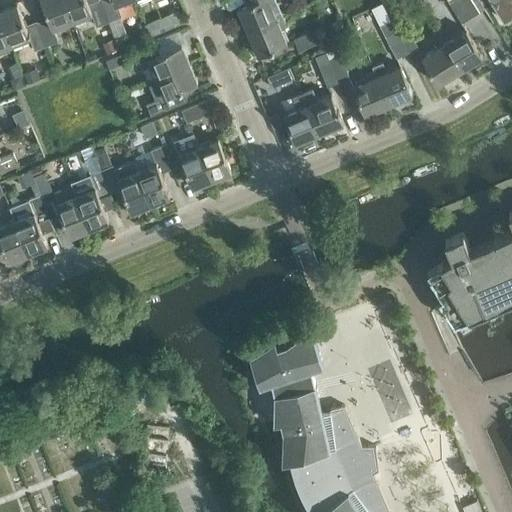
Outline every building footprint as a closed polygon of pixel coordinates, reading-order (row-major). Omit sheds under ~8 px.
[(37,22),(46,46),(58,41),(53,28),(72,21),(64,0),(41,0),(49,18),(37,22)] [(64,0),(72,21),(92,13),(97,26),(108,22),(99,0),(64,0)] [(99,0),(108,22),(120,17),(115,4),(126,0),(99,0)] [(247,0),(249,2),(238,7),(248,30),(283,16),(279,5),(272,8),(268,0),(247,0)] [(461,22),(480,11),(473,0),(451,0),(449,2),(461,22)] [(511,0),(492,0),(505,20),(511,15),(511,0)] [(0,10),(0,18),(10,44),(30,37),(35,50),(46,46),(37,22),(26,26),(17,4),(0,10)] [(175,26),(169,14),(147,23),(151,35),(175,26)] [(283,16),(248,30),(258,54),(286,43),(280,27),(287,24),(283,16)] [(340,17),(333,21),(336,29),(344,25),(340,17)] [(0,48),(10,44),(0,18),(0,48)] [(386,35),(396,57),(407,51),(396,30),(397,30),(394,22),(383,28),(386,35)] [(396,30),(407,51),(417,46),(407,25),(397,30),(396,30)] [(294,38),(298,48),(321,39),(317,29),(294,38)] [(444,43),(460,70),(482,57),(466,30),(444,43)] [(114,41),(104,45),(107,53),(117,49),(114,41)] [(190,64),(182,44),(160,54),(155,42),(132,52),(137,63),(149,59),(157,77),(190,64)] [(460,70),(444,43),(423,56),(439,83),(460,70)] [(337,47),(326,52),(329,59),(330,59),(340,55),(337,47)] [(325,51),(314,56),(317,64),(319,64),(329,59),(326,52),(325,51)] [(120,54),(106,59),(109,67),(123,62),(120,54)] [(330,59),(329,59),(338,81),(349,76),(340,55),(330,59)] [(338,81),(329,59),(319,64),(328,86),(338,81)] [(375,69),(389,104),(413,94),(401,64),(388,70),(384,60),(373,65),(375,69)] [(180,104),(187,101),(183,89),(198,83),(190,64),(157,77),(148,81),(156,100),(147,103),(152,115),(180,104)] [(266,76),(271,87),(293,79),(289,68),(266,76)] [(389,104),(375,69),(366,73),(368,78),(353,84),(365,114),(389,104)] [(37,70),(26,75),(29,82),(40,78),(37,70)] [(16,77),(14,82),(16,87),(25,84),(22,74),(16,77)] [(302,93),(320,133),(344,123),(331,94),(317,100),(312,89),(302,93)] [(320,133),(302,93),(293,97),(297,108),(283,114),(296,144),(320,133)] [(184,109),(188,121),(211,112),(206,100),(184,109)] [(152,121),(141,126),(146,137),(156,132),(152,121)] [(199,146),(212,180),(232,172),(218,139),(199,146)] [(164,146),(163,146),(172,169),(173,169),(184,165),(193,188),(212,180),(199,146),(179,154),(174,142),(164,146)] [(104,146),(94,150),(98,160),(108,156),(104,146)] [(139,171),(138,171),(151,204),(171,197),(162,174),(172,169),(163,146),(151,151),(156,164),(139,171)] [(0,157),(0,172),(18,165),(13,154),(1,159),(0,157)] [(114,166),(102,171),(111,194),(123,189),(132,212),(151,204),(138,171),(139,171),(134,160),(114,168),(114,166)] [(40,166),(31,169),(34,177),(43,173),(40,166)] [(31,169),(18,174),(22,185),(35,180),(34,177),(31,169)] [(96,188),(76,195),(90,229),(109,221),(104,209),(115,205),(111,194),(102,171),(90,175),(96,188)] [(41,195),(40,195),(49,219),(50,218),(61,214),(70,237),(90,229),(76,195),(75,196),(71,186),(53,193),(52,190),(52,191),(41,195)] [(40,195),(10,207),(15,220),(28,253),(48,246),(43,233),(53,229),(49,219),(40,195)] [(452,255),(428,271),(443,295),(440,297),(455,321),(511,296),(511,210),(506,213),(511,226),(511,230),(471,248),(464,231),(445,239),(452,255)] [(0,247),(3,247),(9,261),(28,253),(15,220),(0,225),(0,247)] [(311,327),(308,329),(287,343),(277,346),(275,339),(250,355),(260,386),(272,382),(275,393),(274,423),(281,421),(283,431),(282,460),(290,458),(292,464),(293,469),(295,474),(296,478),(298,483),(300,487),(302,492),(304,496),(306,500),(309,505),(311,509),(313,511),(390,511),(374,473),(374,472),(378,470),(378,469),(379,469),(379,468),(376,446),(375,445),(374,445),(363,445),(362,445),(362,444),(345,406),(345,405),(344,405),(343,405),(332,407),(331,407),(330,408),(330,409),(330,410),(322,412),(312,368),(323,365),(311,327)] [(482,511),(477,500),(463,506),(465,511),(482,511)]
